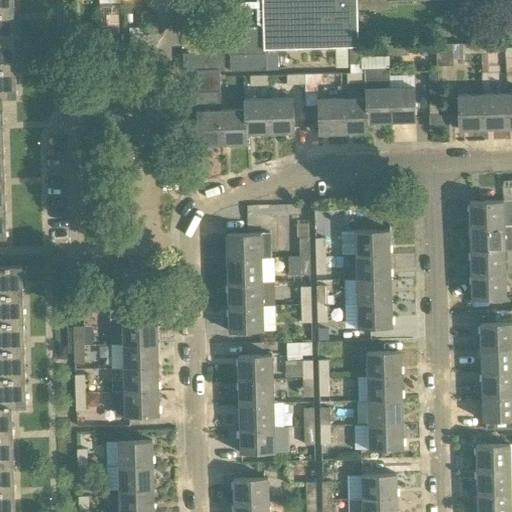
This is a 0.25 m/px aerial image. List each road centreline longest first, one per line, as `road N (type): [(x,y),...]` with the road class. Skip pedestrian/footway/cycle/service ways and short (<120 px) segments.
road 1 (residential): [(199,511),(193,253),(201,222),(220,200),(274,177),(428,163)]
road 2 (residential): [(439,511),(428,163)]
